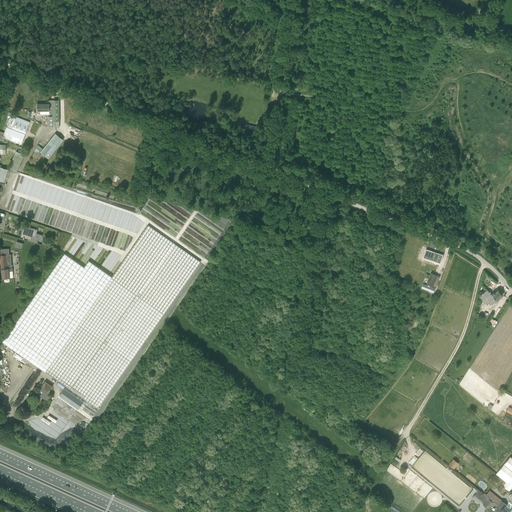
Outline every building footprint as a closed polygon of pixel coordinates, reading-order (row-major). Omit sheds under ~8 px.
[(40,113),(49,114),(53,114),(53,117),(49,117),(49,127),(59,127),(59,100),(49,100),(49,104),(37,104),(37,111),(40,111),(40,113)] [(5,124),(7,125),(4,133),(1,131),(0,133),(0,139),(3,141),(5,137),(22,144),(29,123),(11,116),(12,113),(9,112),(7,117),(7,118),(5,124)] [(256,126),(247,124),(247,125),(246,129),(246,131),(255,132),(256,126)] [(43,149),(41,152),(48,158),(63,139),(55,133),(43,149)] [(41,152),(43,149),(38,145),(34,151),(39,154),(41,152)] [(17,171),(24,154),(15,151),(9,168),(17,171)] [(27,165),(25,170),(31,172),(30,175),(35,177),(38,169),(33,166),(32,167),(27,165)] [(78,179),(76,186),(123,202),(125,195),(78,179)] [(164,204),(162,206),(151,198),(143,208),(146,210),(169,226),(172,221),(168,218),(172,214),(168,211),(165,209),(168,206),(164,204)] [(189,243),(210,252),(214,243),(212,243),(214,241),(215,241),(216,239),(213,238),(213,237),(211,234),(210,237),(207,237),(207,238),(203,232),(199,231),(200,228),(202,231),(205,229),(207,225),(205,223),(205,220),(204,224),(201,224),(201,227),(198,226),(197,230),(197,235),(193,234),(192,236),(192,240),(189,237),(189,243)] [(66,387),(64,389),(84,403),(80,408),(93,417),(201,262),(148,225),(112,277),(89,261),(84,267),(64,254),(2,342),(66,387)] [(21,237),(23,238),(24,238),(31,240),(30,242),(34,243),(37,230),(24,226),(21,237)] [(443,255),(426,249),(423,258),(440,263),(443,255)] [(9,254),(0,255),(2,278),(4,278),(4,281),(5,282),(6,282),(9,282),(10,280),(10,278),(9,271),(13,271),(12,268),(11,254),(9,254)] [(430,273),(426,284),(433,287),(437,275),(430,273)] [(423,284),(421,288),(434,293),(435,288),(423,284)] [(497,300),(502,295),(498,290),(495,293),(494,292),(491,295),(487,290),(486,290),(481,285),(478,288),(483,293),(479,297),(485,303),(490,298),(491,300),(494,297),(497,300)] [(493,326),(494,326),(497,322),(494,320),(490,318),(488,322),(493,326)] [(45,381),(40,388),(42,389),(44,390),(43,392),(42,394),(45,396),(44,399),(47,401),(50,397),(47,395),(53,387),(45,381)] [(64,389),(59,396),(75,407),(75,409),(77,411),(78,409),(79,410),(80,408),(84,403),(64,389)] [(497,473),(496,474),(504,481),(506,483),(503,486),(509,491),(511,487),(511,458),(510,457),(497,473)] [(453,459),(449,464),(454,469),(459,463),(453,459)] [(478,491),(473,497),(480,503),(481,502),(483,504),(483,505),(488,509),(492,505),(493,503),(488,499),(488,498),(485,496),(483,495),(478,491)] [(488,499),(493,503),(502,510),(503,509),(507,505),(501,500),(492,493),(489,491),(485,496),(488,498),(488,499)]
